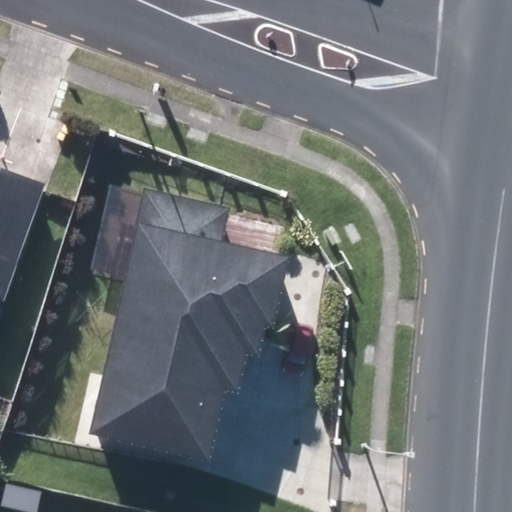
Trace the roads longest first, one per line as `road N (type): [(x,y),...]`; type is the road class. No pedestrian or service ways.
road 1 (residential): [(158,0),(511,124)]
road 2 (secondary): [(511,157),(476,511)]
